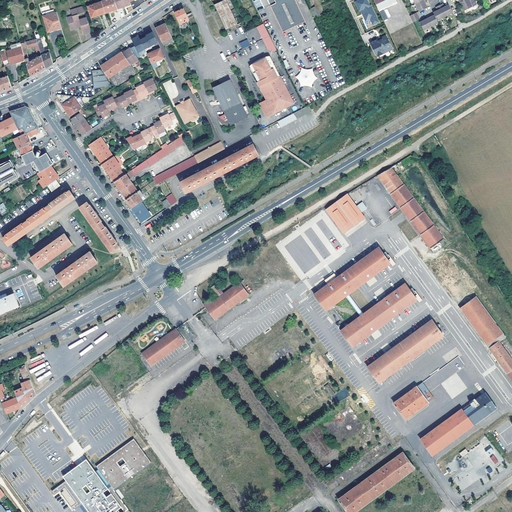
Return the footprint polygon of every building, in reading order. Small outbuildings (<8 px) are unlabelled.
[(102,2),(106,13),(117,9),(114,0),(106,0),(102,1),(102,2)] [(114,0),(117,9),(118,12),(123,10),(122,8),(131,4),(130,2),(129,0),(114,0)] [(227,0),(225,0),(215,5),(227,29),(238,24),(227,0)] [(275,0),(277,3),(272,6),(284,32),(306,22),(296,0),(275,0)] [(368,0),(355,0),(360,10),(361,10),(366,21),(371,18),(374,24),(379,22),(371,5),(370,5),(368,0)] [(397,0),(396,0),(382,0),(376,3),(379,9),(397,0)] [(429,0),(428,0),(421,0),(415,3),(419,11),(428,7),(426,2),(429,0)] [(474,0),(464,0),(460,2),(462,6),(464,10),(472,6),(477,4),(474,0)] [(106,13),(102,2),(88,7),(92,18),(106,13)] [(443,3),(440,5),(446,17),(454,13),(449,4),(445,6),(443,3)] [(446,17),(440,5),(436,6),(438,9),(434,11),(435,14),(438,21),(446,17)] [(79,16),(86,14),(84,8),(71,12),(73,18),(68,20),(71,31),(81,28),(84,35),(92,32),(88,19),(81,22),(79,16)] [(181,23),(190,19),(184,8),(175,12),(181,23)] [(48,32),(61,27),(56,12),(43,16),(48,32)] [(431,16),(427,18),(432,26),(439,22),(438,21),(435,14),(431,16)] [(427,18),(422,21),(420,21),(424,30),(432,26),(427,18)] [(167,22),(156,28),(162,41),(173,36),(167,22)] [(263,24),(256,27),(268,51),(271,49),(273,52),(276,50),(263,24)] [(49,48),(44,50),(39,32),(35,34),(37,38),(46,68),(49,66),(53,64),(49,48)] [(145,48),(159,42),(155,33),(147,36),(141,39),(145,48)] [(132,37),(136,46),(139,52),(146,49),(145,48),(141,39),(139,34),(136,36),(132,37)] [(164,44),(175,39),(173,36),(162,41),(164,44)] [(132,37),(128,40),(131,46),(132,48),(136,46),(132,37)] [(25,60),(26,61),(30,76),(34,74),(38,72),(46,68),(37,38),(26,44),(28,50),(36,48),(38,55),(39,55),(40,59),(30,64),(24,45),(21,47),(25,60)] [(383,39),(379,41),(378,39),(370,43),(377,56),(393,49),(388,38),(383,40),(383,39)] [(249,39),(239,43),(242,49),(251,44),(249,39)] [(25,60),(21,47),(20,43),(9,46),(10,50),(6,52),(10,64),(16,62),(25,60)] [(128,50),(124,52),(130,62),(131,63),(139,58),(132,48),(131,46),(127,49),(128,50)] [(141,58),(148,55),(148,54),(146,49),(139,52),(141,58)] [(160,49),(148,54),(148,55),(151,63),(164,58),(160,49)] [(102,67),(109,78),(121,70),(120,69),(130,62),(124,52),(123,51),(112,59),(112,60),(102,67)] [(269,116),(294,104),(270,56),(252,66),(269,99),(262,103),(269,116)] [(101,66),(102,67),(112,60),(112,59),(101,66)] [(120,69),(121,70),(131,63),(130,62),(120,69)] [(159,77),(164,74),(161,67),(155,70),(159,77)] [(95,88),(105,88),(111,84),(102,70),(93,71),(95,88)] [(0,77),(0,91),(3,90),(6,89),(9,88),(12,87),(8,75),(0,77)] [(233,77),(215,84),(216,87),(234,79),(233,77)] [(145,85),(149,94),(153,92),(152,90),(154,90),(158,88),(153,78),(144,83),(145,85)] [(195,85),(194,85),(191,78),(187,80),(190,87),(193,94),(198,91),(195,85)] [(230,121),(248,114),(246,109),(244,105),(234,79),(216,87),(220,98),(221,100),(230,121)] [(179,96),(175,82),(172,83),(171,80),(164,82),(169,99),(179,96)] [(137,88),(142,99),(145,97),(144,96),(147,95),(149,94),(145,85),(137,88)] [(129,103),(132,102),(134,101),(135,102),(139,100),(138,99),(139,98),(135,89),(125,93),(126,95),(129,103)] [(73,115),(82,109),(85,107),(79,99),(78,99),(76,96),(75,97),(72,93),(61,91),(61,96),(73,115)] [(115,100),(118,106),(122,105),(123,107),(130,104),(129,103),(126,95),(115,100)] [(106,104),(109,110),(112,109),(115,108),(118,106),(115,100),(114,97),(104,101),(106,104)] [(181,102),(176,104),(183,122),(190,120),(189,118),(184,120),(177,105),(189,100),(197,117),(198,116),(190,98),(184,101),(183,100),(181,101),(181,102)] [(189,100),(177,105),(184,120),(189,118),(190,120),(192,120),(196,119),(197,117),(189,100)] [(102,113),(103,117),(110,113),(109,110),(106,104),(95,109),(97,113),(98,115),(102,113)] [(13,110),(11,111),(13,117),(20,129),(23,135),(28,132),(39,127),(42,126),(31,106),(27,105),(20,107),(13,110)] [(309,105),(277,121),(280,127),(312,111),(309,105)] [(75,116),(80,125),(89,119),(84,111),(87,109),(85,107),(83,109),(84,110),(83,110),(75,116)] [(161,119),(165,127),(174,122),(172,118),(176,116),(174,112),(169,114),(169,113),(166,115),(164,116),(163,114),(159,116),(161,119)] [(230,123),(249,115),(248,114),(230,121),(230,123)] [(4,121),(0,123),(0,131),(2,135),(3,138),(20,129),(13,117),(4,121)] [(86,133),(95,127),(89,119),(80,125),(86,133)] [(152,126),(155,133),(158,131),(158,133),(166,129),(165,127),(161,119),(154,122),(155,125),(152,126)] [(142,133),(145,140),(152,137),(151,134),(155,133),(152,126),(141,131),(142,133)] [(21,147),(32,142),(29,134),(28,132),(23,135),(16,138),(21,147)] [(145,140),(142,133),(138,135),(137,136),(136,134),(126,139),(133,148),(146,141),(145,140)] [(189,139),(185,133),(149,158),(152,163),(153,165),(189,139)] [(92,143),(100,154),(111,147),(104,135),(92,143)] [(228,147),(225,140),(198,154),(201,161),(228,147)] [(32,142),(21,147),(28,162),(32,160),(35,158),(43,170),(53,164),(54,164),(50,158),(53,156),(49,149),(41,154),(37,153),(32,142)] [(256,142),(183,180),(189,191),(262,154),(256,142)] [(106,162),(117,155),(111,147),(100,154),(106,162)] [(117,155),(106,162),(106,163),(105,163),(107,165),(112,172),(121,166),(126,162),(120,153),(117,155)] [(160,182),(201,161),(198,154),(155,176),(160,182)] [(19,174),(10,157),(0,162),(0,184),(3,182),(8,178),(9,181),(19,174)] [(43,170),(35,158),(32,160),(39,172),(40,171),(43,170)] [(129,172),(132,177),(152,163),(149,158),(129,172)] [(43,170),(40,171),(49,185),(51,184),(59,178),(62,176),(53,164),(43,170)] [(112,172),(118,180),(129,172),(127,169),(124,171),(121,166),(112,172)] [(443,239),(391,167),(377,176),(430,248),(443,239)] [(118,180),(124,189),(135,182),(132,177),(129,172),(118,180)] [(63,183),(59,178),(51,184),(54,189),(63,183)] [(124,189),(130,198),(141,190),(135,182),(124,189)] [(141,190),(130,198),(136,206),(145,200),(147,199),(145,196),(142,192),(143,191),(143,189),(141,190)] [(2,239),(8,247),(75,199),(69,191),(66,193),(65,192),(57,198),(49,204),(50,205),(44,209),(43,208),(36,214),(27,220),(28,220),(22,225),(21,224),(14,229),(5,236),(2,239)] [(169,195),(170,197),(174,203),(180,199),(175,191),(169,195)] [(348,193),(325,209),(343,234),(365,217),(348,193)] [(166,200),(170,206),(174,203),(170,197),(166,200)] [(154,214),(145,200),(136,206),(145,220),(154,214)] [(90,202),(82,207),(114,252),(122,246),(120,243),(109,226),(108,227),(104,221),(105,220),(93,204),(92,205),(90,202)] [(187,232),(170,239),(174,247),(190,239),(187,232)] [(37,253),(29,259),(36,269),(73,243),(66,233),(59,238),(37,253)] [(379,245),(314,294),(326,311),(392,263),(379,245)] [(62,272),(56,276),(63,287),(97,263),(90,252),(85,256),(62,272)] [(445,255),(429,267),(487,345),(503,333),(445,255)] [(242,281),(209,305),(218,317),(251,293),(242,281)] [(406,282),(340,330),(353,347),(419,299),(406,282)] [(219,283),(215,286),(221,295),(226,291),(219,283)] [(0,298),(0,297),(0,315),(6,314),(5,312),(13,308),(14,310),(20,308),(14,292),(7,295),(0,298)] [(431,318),(365,367),(378,384),(444,336),(431,318)] [(185,340),(176,328),(143,352),(152,364),(185,340)] [(488,348),(511,381),(511,358),(499,340),(488,348)] [(450,376),(465,366),(459,357),(432,374),(435,378),(430,380),(432,383),(428,386),(430,390),(441,383),(444,386),(453,380),(450,376)] [(36,394),(25,367),(24,367),(24,369),(23,369),(25,374),(23,375),(25,382),(21,384),(23,388),(15,391),(17,398),(21,408),(28,400),(36,394)] [(148,372),(125,388),(130,395),(153,379),(148,372)] [(422,383),(393,403),(405,419),(433,398),(422,383)] [(330,396),(334,393),(328,384),(324,387),(330,396)] [(2,404),(6,414),(21,408),(17,398),(6,402),(2,391),(4,390),(1,385),(0,385),(0,398),(2,403),(2,404)] [(467,404),(479,421),(497,408),(484,391),(467,404)] [(479,421),(467,404),(419,439),(432,457),(479,421)] [(134,439),(97,466),(114,490),(151,462),(134,439)] [(465,449),(459,453),(462,457),(468,453),(465,449)] [(405,450),(341,498),(351,511),(352,511),(416,466),(405,450)] [(490,458),(495,464),(499,461),(493,455),(490,458)] [(125,511),(87,459),(64,476),(67,480),(52,491),(54,494),(65,487),(77,503),(71,507),(74,511),(84,504),(90,511),(89,511),(125,511)] [(118,489),(115,490),(121,499),(124,497),(118,489)]
